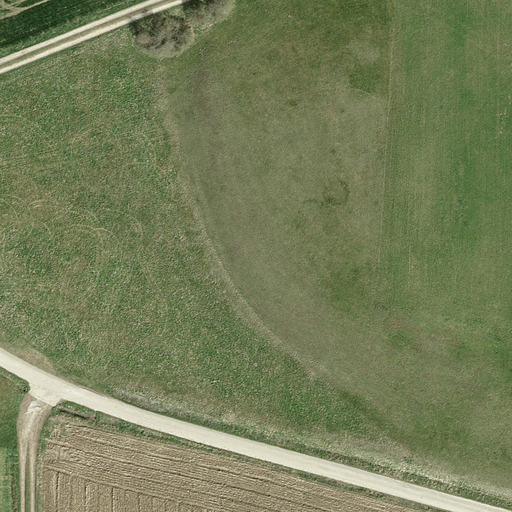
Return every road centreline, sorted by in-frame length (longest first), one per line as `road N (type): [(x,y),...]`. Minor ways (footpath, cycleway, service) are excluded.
road 1 (track): [(502,511),(291,460),(53,385),(0,352)]
road 2 (track): [(0,54),(150,0)]
road 3 (track): [(53,385),(28,426),(25,511)]
